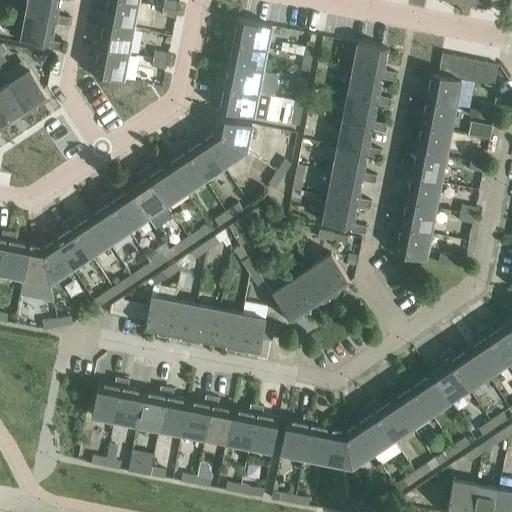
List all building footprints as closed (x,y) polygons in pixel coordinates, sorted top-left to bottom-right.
[(56,14),(58,0),(27,0),(25,13),(55,19),(55,22),(69,25),(70,17),(56,14)] [(133,27),(138,1),(130,0),(107,0),(104,21),(133,27)] [(172,0),(163,0),(163,6),(177,9),(179,1),(172,0)] [(176,17),(177,9),(163,6),(161,14),(176,17)] [(51,39),(55,22),(55,19),(25,13),(21,38),(50,44),(49,47),(64,50),(65,42),(51,39)] [(267,44),(271,24),(237,17),(234,34),(226,32),(225,39),(267,47),(267,44)] [(128,53),(133,27),(104,21),(99,47),(128,53)] [(263,70),(267,47),(225,39),(223,45),(231,47),(228,63),(263,70)] [(307,40),(306,46),(290,43),(289,51),(298,53),(304,54),(312,56),(315,42),(307,40)] [(383,69),(387,47),(358,41),(353,67),(382,73),(381,77),(395,80),(397,72),(383,69)] [(123,79),(128,53),(99,47),(94,73),(123,79)] [(167,60),(169,52),(154,49),(153,57),(167,60)] [(449,75),(454,54),(442,52),(438,73),(449,75)] [(309,71),(312,56),(304,54),(302,69),(309,71)] [(460,78),(465,57),(454,54),(449,75),(460,78)] [(166,68),(167,60),(153,57),(151,65),(166,68)] [(471,80),(476,59),(465,57),(460,78),(461,78),(471,80)] [(482,82),(487,61),(476,59),(471,80),(482,82)] [(494,84),(498,63),(487,61),(482,82),(494,84)] [(258,92),(263,70),(228,63),(225,78),(217,77),(216,84),(258,92)] [(378,94),(381,77),(382,73),(353,67),(348,93),(377,98),(376,102),(390,105),(392,97),(378,94)] [(30,68),(10,81),(29,110),(49,97),(30,68)] [(461,78),(460,78),(449,75),(438,73),(431,72),(426,98),(456,104),(461,78)] [(0,108),(10,123),(29,110),(10,81),(0,87),(0,108)] [(253,115),(257,95),(258,92),(216,84),(215,90),(223,92),(219,108),(253,115)] [(298,85),(296,100),(304,101),(306,87),(298,85)] [(373,120),(376,102),(377,98),(348,93),(342,118),(372,124),(371,128),(385,131),(387,123),(373,120)] [(301,115),(304,101),(296,100),(285,98),(284,105),(294,107),(291,123),(299,124),(301,115)] [(451,130),(456,104),(426,98),(421,124),(451,130)] [(495,112),(496,104),(482,101),(480,109),(495,112)] [(493,119),(495,112),(480,109),(471,107),(469,114),(493,119)] [(0,129),(10,123),(0,108),(0,129)] [(252,123),(218,116),(218,117),(224,118),(221,133),(247,150),(248,142),(252,123)] [(368,146),(371,128),(372,124),(342,118),(337,144),(367,150),(366,153),(380,156),(382,149),(368,146)] [(490,137),(493,124),(471,120),(469,133),(490,137)] [(446,155),(451,130),(421,124),(416,149),(446,155)] [(247,150),(221,133),(209,141),(205,136),(225,165),(247,150)] [(225,165),(205,136),(191,145),(187,138),(181,142),(205,178),(225,165)] [(205,178),(181,142),(176,146),(180,153),(167,162),(186,191),(205,178)] [(363,171),(366,153),(367,150),(337,144),(332,170),(362,175),(361,179),(375,182),(377,174),(363,171)] [(441,181),(446,155),(416,149),(411,175),(441,181)] [(485,163),(486,155),(472,152),(470,160),(485,163)] [(283,175),(292,162),(285,158),(277,170),(283,175)] [(470,160),(469,167),(483,170),(485,163),(470,160)] [(186,191),(167,162),(154,171),(149,164),(143,168),(167,203),(186,191)] [(167,203),(143,168),(138,171),(142,178),(129,187),(148,216),(167,203)] [(275,187),(283,175),(277,170),(268,182),(275,187)] [(357,197),(361,179),(362,175),(332,170),(327,195),(357,201),(356,204),(370,207),(372,199),(357,197)] [(435,206),(441,181),(411,175),(406,201),(435,206)] [(148,216),(129,187),(116,196),(111,189),(105,193),(129,229),(148,216)] [(129,229),(105,193),(100,197),(104,204),(91,212),(111,242),(129,229)] [(352,222),(356,204),(357,201),(327,195),(322,221),(351,227),(351,230),(365,233),(367,225),(352,222)] [(430,232),(435,206),(406,201),(401,226),(430,232)] [(231,216),(243,208),(239,202),(227,210),(231,216)] [(474,214),(476,206),(461,203),(460,211),(474,214)] [(253,219),(265,211),(260,204),(248,212),(253,219)] [(219,225),(231,216),(227,210),(214,218),(219,225)] [(473,222),(474,214),(460,211),(454,210),(452,218),(473,222)] [(111,242),(91,212),(78,221),(73,215),(67,218),(91,254),(111,242)] [(240,227),(253,219),(248,212),(236,221),(240,227)] [(91,254),(67,218),(62,222),(66,229),(53,238),(72,267),(91,254)] [(425,258),(430,232),(401,226),(396,252),(425,258)] [(205,234),(201,227),(189,235),(193,242),(205,234)] [(333,239),(334,231),(319,228),(318,236),(333,239)] [(0,272),(1,273),(9,230),(2,229),(1,237),(0,236),(0,272)] [(23,277),(30,243),(14,240),(16,232),(9,230),(1,273),(23,277)] [(207,249),(220,241),(215,234),(203,243),(207,249)] [(181,250),(193,242),(189,235),(176,243),(181,250)] [(72,267),(53,238),(52,238),(56,243),(44,252),(50,282),(72,267)] [(50,282),(44,252),(29,249),(30,243),(23,277),(50,282)] [(195,257),(207,249),(203,243),(191,251),(195,257)] [(167,259),(163,252),(162,253),(158,247),(149,253),(153,259),(151,261),(155,267),(167,259)] [(349,251),(347,262),(355,264),(357,253),(349,251)] [(331,252),(311,265),(330,294),(350,280),(331,252)] [(464,266),(466,258),(440,253),(438,260),(464,266)] [(242,261),(250,273),(257,268),(249,256),(242,261)] [(143,275),(155,267),(151,261),(139,269),(143,275)] [(176,261),(163,269),(167,275),(168,276),(180,268),(176,261)] [(311,307),(330,294),(311,265),(292,278),(311,307)] [(265,281),(257,268),(250,273),(258,285),(265,281)] [(163,269),(152,277),(156,283),(168,276),(167,275),(163,269)] [(129,284),(125,278),(113,286),(117,292),(129,284)] [(291,320),(311,307),(292,278),(272,291),(282,305),(291,320)] [(98,306),(117,292),(113,286),(93,299),(98,306)] [(167,333),(174,299),(151,294),(144,328),(167,333)] [(190,337),(197,303),(174,299),(167,333),(190,337)] [(213,342),(220,308),(197,303),(190,337),(213,342)] [(273,332),(291,320),(282,305),(276,309),(267,309),(266,317),(242,312),(236,346),(259,351),(262,337),(272,339),(273,332)] [(236,346),(242,312),(220,308),(213,342),(236,346)] [(71,314),(57,317),(58,325),(73,322),(71,314)] [(58,325),(57,317),(42,320),(44,328),(58,325)] [(511,358),(511,328),(507,320),(493,329),(489,322),(483,326),(507,362),(511,358)] [(507,362),(483,326),(477,330),(482,337),(469,346),(488,375),(507,362)] [(488,375),(469,346),(455,355),(451,348),(445,351),(469,387),(488,375)] [(469,387),(445,351),(439,355),(444,362),(431,371),(450,400),(469,387)] [(450,400),(431,371),(417,380),(413,373),(407,377),(431,413),(450,400)] [(115,419),(123,377),(116,376),(114,384),(98,380),(91,414),(115,419)] [(137,423),(144,389),(128,386),(129,378),(123,377),(115,419),(137,423)] [(431,413),(407,377),(402,381),(406,387),(393,396),(412,426),(431,413)] [(159,428),(168,386),(160,384),(159,392),(144,389),(137,423),(159,428)] [(182,432),(189,398),(172,395),(174,387),(168,386),(159,428),(182,432)] [(204,437),(213,395),(206,393),(204,401),(189,398),(182,432),(204,437)] [(227,441),(233,407),(217,404),(219,396),(213,395),(204,437),(227,441)] [(412,426),(393,396),(379,405),(375,399),(369,402),(393,438),(412,426)] [(249,445),(257,404),(250,402),(249,410),(233,407),(227,441),(249,445)] [(393,438),(369,402),(364,406),(368,413),(355,422),(374,451),(393,438)] [(272,450),(278,416),(262,413),(264,405),(257,404),(249,445),(272,450)] [(495,426),(511,414),(511,410),(509,406),(490,419),(495,426)] [(303,456),(311,414),(304,413),(303,421),(286,418),(280,452),(299,455),(303,456)] [(325,461),(331,427),(316,423),(317,415),(311,414),(303,456),(325,461)] [(483,434),(495,426),(490,419),(478,427),(483,434)] [(374,451),(355,422),(354,422),(358,427),(345,435),(352,466),(374,451)] [(352,466),(345,435),(331,433),(332,427),(331,427),(325,461),(352,466)] [(497,441),(510,433),(505,427),(493,435),(497,441)] [(457,451),(469,443),(465,436),(452,444),(457,451)] [(488,438),(478,445),(482,452),(493,445),(488,438)] [(109,441),(107,457),(105,464),(120,467),(121,459),(116,458),(118,446),(115,442),(109,441)] [(445,459),(457,451),(452,444),(434,457),(438,464),(445,459)] [(482,452),(478,445),(465,453),(469,460),(482,452)] [(105,464),(107,457),(92,454),(91,462),(105,464)] [(431,468),(438,464),(434,457),(415,470),(419,476),(431,468)] [(150,473),(152,465),(137,462),(136,470),(150,473)] [(166,468),(152,465),(150,473),(164,476),(166,468)] [(407,485),(419,476),(415,470),(402,478),(407,485)] [(195,482),(196,474),(182,471),(180,479),(195,482)] [(211,477),(196,474),(195,482),(209,485),(211,477)] [(445,511),(469,511),(475,483),(452,478),(446,511),(445,511)] [(240,491),(241,483),(227,480),(225,488),(240,491)] [(256,486),(241,483),(240,491),(254,494),(256,486)] [(475,483),(469,511),(492,511),(498,487),(475,483)] [(511,511),(511,489),(498,487),(492,511),(511,511)] [(293,502),(295,494),(273,489),(271,497),(293,502)] [(309,497),(295,494),(293,502),(308,504),(309,497)] [(373,498),(359,501),(360,509),(375,506),(373,498)] [(360,509),(359,501),(344,504),(346,511),(360,509)]
